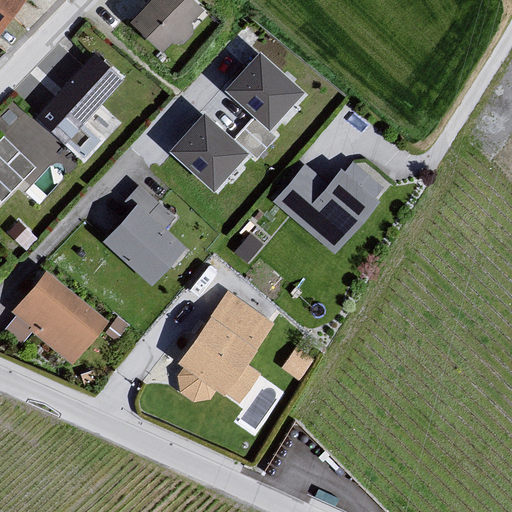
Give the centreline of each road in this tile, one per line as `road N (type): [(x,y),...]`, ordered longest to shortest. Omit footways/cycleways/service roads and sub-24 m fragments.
road 1 (unknown): [(253,495),(432,165)]
road 2 (residential): [(0,378),(287,511)]
road 3 (unknown): [(97,423),(199,291)]
